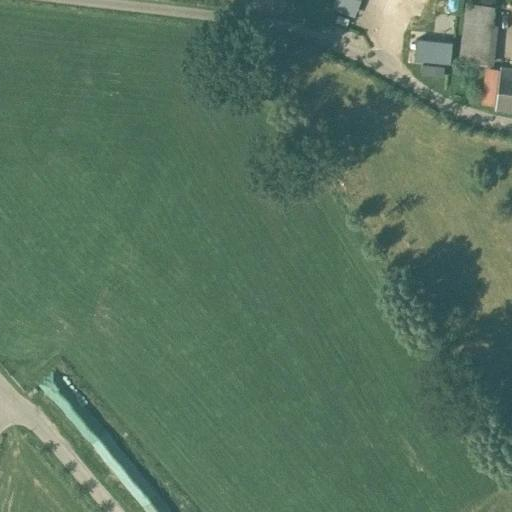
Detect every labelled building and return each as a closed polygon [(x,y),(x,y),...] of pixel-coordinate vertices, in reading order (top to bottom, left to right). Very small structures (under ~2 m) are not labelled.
[(403,0),(401,6),(423,13),(427,0),(403,0)] [(415,33),(414,57),(500,59),(501,0),(463,0),(462,34),(415,33)] [(446,72),(446,63),(425,61),(424,71),(446,72)] [(511,63),(503,63),(499,101),(511,102),(511,63)] [(125,482),(139,468),(112,440),(98,454),(125,482)]
